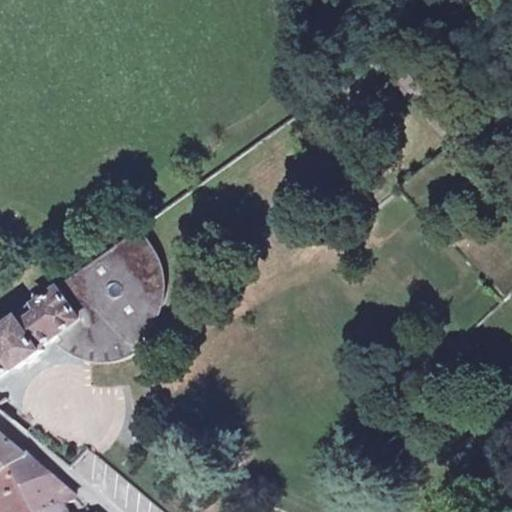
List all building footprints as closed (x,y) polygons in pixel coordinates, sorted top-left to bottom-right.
[(0,331),(0,378),(21,363),(24,367),(49,350),(46,345),(63,333),(68,338),(76,342),(85,346),(93,348),(102,349),(111,348),(119,346),(127,344),(134,341),(138,339),(144,335),(140,329),(147,323),(153,318),(157,310),(162,300),(164,291),(166,281),(165,268),(163,258),(158,246),(152,237),(143,224),(63,281),(66,285),(24,314),(0,331)] [(0,450),(9,445),(0,436),(0,450)] [(0,475),(27,460),(9,445),(0,450),(0,475)] [(0,500),(50,475),(39,466),(36,467),(29,459),(27,460),(0,475),(0,500)] [(0,511),(65,511),(64,509),(80,500),(50,475),(0,500),(0,511)]
